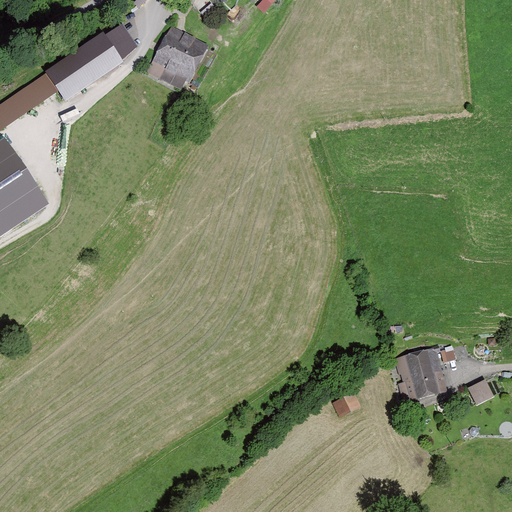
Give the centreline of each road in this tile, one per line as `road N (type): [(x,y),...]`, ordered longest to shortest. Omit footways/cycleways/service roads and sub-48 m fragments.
road 1 (track): [(0,138),(69,117),(51,209),(0,244)]
road 2 (residential): [(164,0),(139,59),(69,117)]
